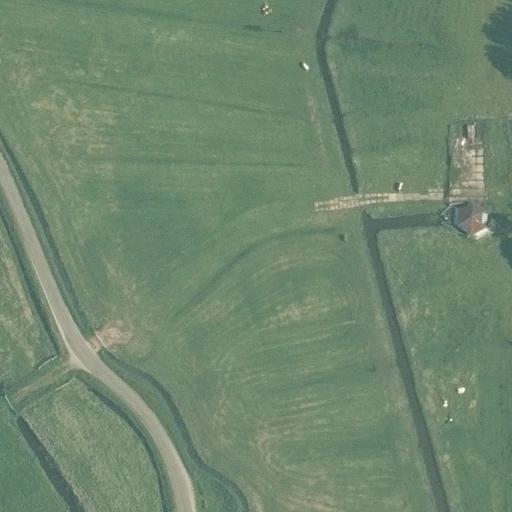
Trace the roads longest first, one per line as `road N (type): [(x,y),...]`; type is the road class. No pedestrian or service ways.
road 1 (track): [(511,200),(356,199),(234,229),(81,354)]
road 2 (unclassified): [(183,511),(163,437),(81,354),(0,183)]
